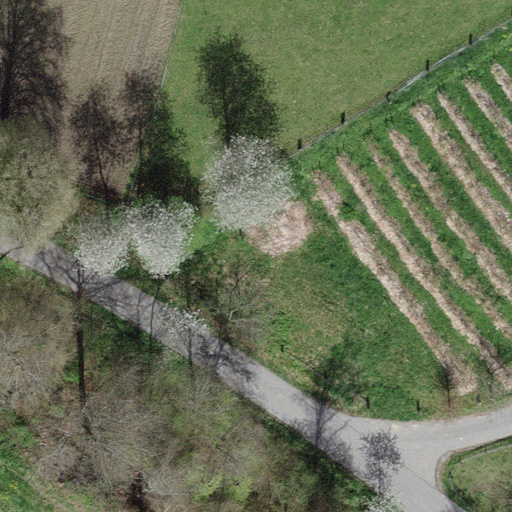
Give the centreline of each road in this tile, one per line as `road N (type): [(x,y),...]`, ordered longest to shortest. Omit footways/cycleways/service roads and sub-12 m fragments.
road 1 (residential): [(0,233),(215,353),(447,511)]
road 2 (track): [(370,455),(511,419)]
